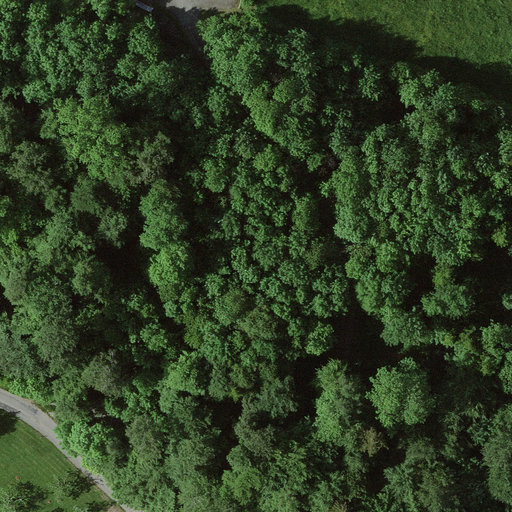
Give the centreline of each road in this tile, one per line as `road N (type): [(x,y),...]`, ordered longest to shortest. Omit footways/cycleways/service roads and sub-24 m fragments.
road 1 (track): [(180,0),(219,70),(313,183),(341,243),(345,343),(284,511)]
road 2 (unclassified): [(136,511),(40,421),(0,397)]
